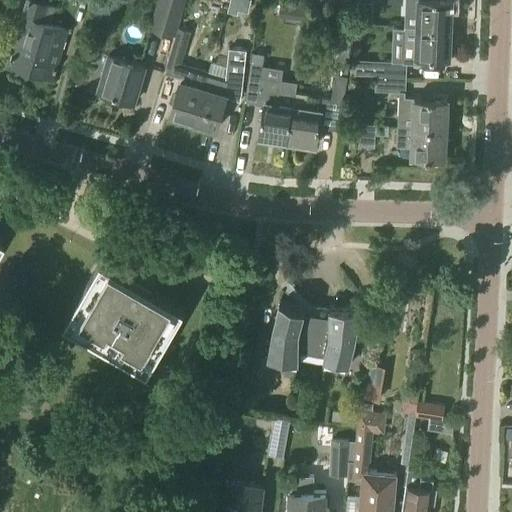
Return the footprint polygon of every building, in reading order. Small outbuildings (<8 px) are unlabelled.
[(32,0),(27,0),(8,63),(51,77),(66,28),(50,23),(55,7),(32,0)] [(156,0),(149,27),(175,35),(177,27),(185,0),(156,0)] [(229,0),(228,6),(226,11),(236,13),(237,9),(239,0),(229,0)] [(418,0),(417,26),(451,28),(451,0),(418,0)] [(297,5),(295,18),(305,20),(307,6),(297,5)] [(94,11),(89,27),(102,32),(108,16),(94,11)] [(342,32),(339,52),(350,54),(355,26),(344,24),(343,33),(342,32)] [(405,25),(404,61),(431,62),(432,57),(449,57),(451,28),(417,26),(405,25)] [(172,44),(165,68),(166,68),(165,72),(181,77),(169,114),(193,122),(208,71),(180,62),(187,39),(190,31),(177,27),(175,35),(172,44)] [(208,71),(193,122),(216,129),(227,95),(240,99),(241,92),(242,92),(246,48),(228,46),(226,64),(212,60),(208,71)] [(109,55),(98,91),(134,102),(145,65),(109,55)] [(245,92),(244,100),(264,103),(259,135),(288,140),(295,91),(297,81),(261,75),(263,62),(251,60),(246,92),(245,92)] [(336,60),(331,96),(342,98),(347,62),(336,60)] [(386,61),(385,75),(406,75),(407,62),(386,61)] [(406,90),(406,75),(385,75),(377,75),(376,89),(399,90),(406,90)] [(399,90),(397,125),(446,127),(448,97),(406,96),(406,90),(399,90)] [(295,91),(288,140),(317,144),(319,126),(340,129),(345,98),(342,98),(331,96),(331,97),(322,96),(321,105),(307,103),(309,93),(295,91)] [(361,123),(360,145),(375,145),(376,133),(388,134),(389,125),(361,123)] [(397,125),(396,144),(412,145),(412,156),(445,157),(446,127),(397,125)] [(101,258),(64,321),(148,369),(184,307),(101,258)] [(300,329),(305,310),(305,308),(279,302),(274,321),(273,325),(267,357),(269,357),(269,356),(298,358),(298,360),(299,360),(301,347),(300,329)] [(360,308),(359,309),(329,307),(329,315),(329,335),(325,350),(323,357),(349,365),(355,341),(361,308),(360,308)] [(329,335),(329,315),(305,310),(300,329),(301,347),(325,350),(329,335)] [(373,397),(391,400),(396,369),(379,366),(373,397)] [(406,484),(408,469),(419,390),(406,388),(403,412),(408,412),(400,470),(370,467),(373,431),(384,431),(386,412),(372,410),(364,409),(359,409),(356,444),(355,444),(350,478),(353,478),(353,480),(362,480),(359,511),(402,511),(404,501),(396,500),(398,483),(406,484)] [(418,400),(416,414),(429,416),(427,428),(452,432),(454,420),(441,418),(443,404),(418,400)] [(365,401),(364,409),(372,410),(373,402),(365,401)] [(274,414),(267,454),(283,457),(290,417),(274,414)] [(330,438),(330,473),(347,473),(346,478),(350,478),(355,444),(349,444),(349,439),(330,438)] [(434,478),(421,476),(415,470),(408,469),(406,484),(404,501),(402,511),(428,511),(430,503),(434,503),(436,489),(432,489),(434,478)] [(230,480),(226,511),(258,511),(262,485),(230,480)] [(290,487),(289,511),(331,511),(332,487),(290,487)]
